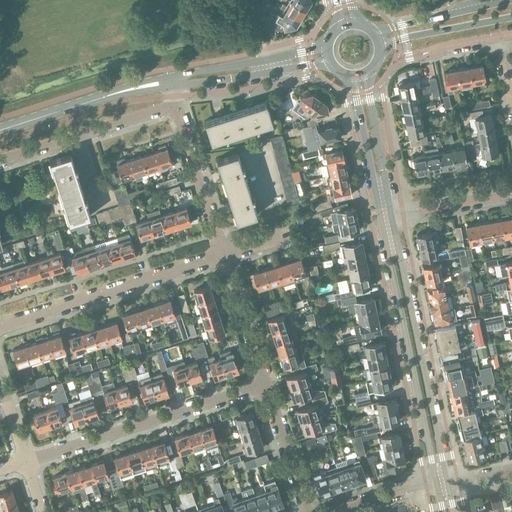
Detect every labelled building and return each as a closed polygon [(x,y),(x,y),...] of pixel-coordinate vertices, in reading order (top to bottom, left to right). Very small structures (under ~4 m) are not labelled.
[(292,0),(292,2),(307,11),(310,7),(309,4),(311,1),(310,0),(292,0)] [(304,16),(307,11),(292,2),(288,7),(283,4),(280,8),(286,12),(286,11),(300,20),(302,17),(304,16)] [(300,20),(286,11),(286,12),(283,16),(277,13),(269,15),(273,31),(296,26),(298,25),(300,22),(300,20)] [(477,65),(470,67),(473,83),(480,82),(481,87),(486,86),(482,65),(477,66),(477,65)] [(457,69),(460,86),(473,83),(470,67),(469,67),(469,68),(457,70),(457,69)] [(460,86),(457,69),(449,71),(449,72),(445,72),(444,72),(448,93),(453,92),(452,87),(460,86)] [(417,94),(432,91),(438,90),(435,78),(429,79),(431,85),(415,89),(414,81),(405,83),(404,82),(399,83),(399,85),(398,85),(400,98),(417,95),(417,94)] [(300,97),(301,103),(298,100),(293,107),(305,117),(309,112),(320,97),(315,94),(300,97)] [(403,111),(419,107),(417,95),(400,98),(402,103),(401,103),(402,110),(403,109),(403,111)] [(442,97),(445,108),(451,107),(448,95),(442,97)] [(326,102),(320,97),(309,112),(313,115),(312,117),(314,118),(319,117),(322,113),(328,112),(326,102)] [(477,108),(490,106),(489,100),(476,102),(477,108)] [(253,104),(250,105),(248,106),(249,107),(235,111),(242,132),(273,122),(267,101),(253,105),(253,104)] [(283,115),(280,104),(273,105),(277,117),(283,115)] [(422,120),(419,107),(403,111),(404,116),(405,122),(406,122),(406,123),(422,120)] [(477,130),(493,127),(492,122),(493,122),(492,116),(491,116),(491,114),(483,116),(482,110),(470,112),(471,118),(475,117),(477,130)] [(242,132),(235,111),(222,115),(222,114),(218,115),(218,116),(204,121),(211,142),(242,132)] [(425,133),(422,120),(406,123),(407,129),(406,129),(407,132),(408,135),(408,136),(425,133)] [(342,134),(341,132),(341,131),(340,130),(338,125),(318,129),(319,132),(321,142),(341,137),(341,136),(342,134)] [(477,130),(480,143),(496,140),(495,135),(494,129),(493,127),(477,130)] [(272,144),(283,141),(282,135),(270,138),(272,144)] [(423,144),(422,137),(412,139),(413,146),(423,144)] [(496,140),(480,143),(482,156),(492,155),(492,157),(497,156),(497,153),(498,153),(496,140)] [(283,141),(272,144),(273,150),(285,147),(283,141)] [(285,147),(273,150),(275,156),(287,153),(285,147)] [(167,148),(155,152),(160,167),(172,163),(167,148)] [(320,154),(318,148),(312,150),(301,152),(303,158),(320,154)] [(468,164),(465,148),(451,150),(454,166),(460,165),(460,166),(466,165),(466,164),(468,164)] [(327,158),(328,163),(346,160),(345,154),(343,154),(342,149),(322,153),(323,158),(327,158)] [(454,166),(451,150),(438,152),(441,169),(447,168),(453,167),(453,166),(454,166)] [(160,167),(155,152),(142,156),(147,171),(160,167)] [(441,169),(438,152),(426,155),(429,171),(434,170),(434,171),(441,169)] [(59,191),(81,184),(71,153),(50,160),(54,173),(53,174),(54,178),(55,178),(59,191)] [(223,177),(227,190),(248,184),(238,153),(217,159),(221,173),(220,173),(221,177),(223,177)] [(287,153),(275,156),(277,162),(288,159),(287,153)] [(413,157),(413,158),(410,159),(411,165),(414,165),(416,173),(417,173),(417,176),(424,175),(424,172),(429,171),(426,155),(413,157)] [(142,156),(130,160),(135,175),(136,180),(142,178),(141,173),(147,171),(142,156)] [(288,159),(277,162),(278,168),(290,165),(288,159)] [(135,175),(130,160),(117,164),(122,179),(135,175)] [(328,171),(329,175),(347,172),(346,167),(347,166),(346,160),(328,163),(330,170),(328,171)] [(290,165),(278,168),(280,174),(291,171),(290,165)] [(291,171),(280,174),(281,180),(293,177),(292,172),(291,171)] [(328,180),(329,187),(351,183),(349,176),(348,176),(347,172),(329,175),(330,180),(328,180)] [(165,180),(167,186),(178,183),(176,177),(165,180)] [(293,177),(281,180),(283,186),(295,183),(294,180),(293,177)] [(306,192),(303,180),(301,181),(296,182),(299,194),(306,192)] [(295,183),(283,186),(285,192),(296,189),(295,183)] [(330,199),(351,194),(350,189),(352,189),(351,183),(329,187),(330,193),(326,193),(328,199),(314,204),(315,207),(313,208),(314,211),(316,210),(332,205),(330,199)] [(90,215),(81,184),(59,191),(64,204),(62,204),(64,209),(65,209),(69,222),(90,215)] [(248,184),(227,190),(231,203),(230,204),(230,206),(231,208),(232,208),(237,221),(257,215),(248,184)] [(113,189),(115,195),(127,191),(125,185),(113,189)] [(179,185),(167,189),(169,195),(181,191),(179,185)] [(296,189),(285,192),(286,198),(298,195),(296,189)] [(117,201),(129,197),(127,191),(115,195),(117,201)] [(298,195),(286,198),(288,205),(299,202),(298,195)] [(119,206),(125,204),(130,202),(129,197),(117,201),(119,206)] [(130,202),(125,204),(130,223),(136,221),(134,214),(130,202)] [(338,216),(339,222),(357,218),(356,218),(358,216),(357,213),(355,213),(354,207),(350,208),(348,202),(320,211),(321,216),(331,214),(332,217),(338,216)] [(119,206),(123,217),(125,224),(130,223),(125,204),(119,206)] [(117,219),(123,217),(119,206),(113,208),(117,219)] [(186,207),(174,211),(179,226),(184,225),(190,223),(190,222),(191,222),(186,207)] [(113,208),(108,210),(111,221),(117,219),(113,208)] [(102,212),(106,223),(111,221),(108,210),(102,212)] [(174,211),(161,215),(166,230),(179,226),(174,211)] [(100,225),(106,223),(102,212),(96,213),(100,225)] [(161,215),(149,219),(154,234),(166,230),(161,215)] [(511,216),(501,219),(505,237),(511,235),(511,237),(511,216)] [(85,220),(87,225),(96,222),(95,217),(85,220)] [(340,234),(348,232),(351,231),(359,229),(358,224),(359,223),(358,220),(357,220),(357,218),(339,222),(332,224),(334,231),(339,230),(340,234)] [(505,237),(501,219),(501,218),(500,218),(501,219),(499,220),(498,219),(497,219),(498,220),(490,221),(493,239),(505,237)] [(154,234),(149,219),(136,223),(141,238),(141,239),(148,237),(148,236),(154,234)] [(493,239),(490,221),(490,220),(489,220),(489,221),(487,222),(487,221),(486,221),(486,222),(478,223),(482,241),(493,239)] [(482,241),(478,223),(477,223),(477,224),(475,224),(475,223),(474,223),(474,224),(467,226),(470,243),(482,241)] [(463,239),(461,227),(455,228),(457,240),(463,239)] [(58,249),(64,247),(58,229),(52,231),(58,249)] [(419,247),(440,243),(437,231),(417,236),(418,241),(420,247),(419,247)] [(117,237),(106,241),(112,261),(123,257),(118,242),(117,237)] [(130,238),(118,242),(123,257),(135,253),(130,238)] [(112,261),(106,241),(94,245),(100,264),(112,261)] [(345,250),(346,256),(364,252),(364,251),(365,251),(364,246),(363,247),(362,241),(354,243),(354,242),(351,243),(345,245),(345,243),(340,244),(339,241),(323,245),(325,251),(342,247),(343,251),(345,250)] [(440,243),(419,247),(419,248),(420,248),(421,254),(422,259),(438,256),(437,251),(441,250),(440,243)] [(83,248),(83,249),(89,268),(100,264),(94,245),(83,248)] [(467,261),(473,260),(471,248),(465,250),(466,255),(467,261)] [(60,252),(53,254),(52,249),(47,251),(49,256),(53,271),(65,267),(60,252)] [(89,268),(83,249),(71,253),(77,272),(89,268)] [(450,258),(459,256),(466,255),(465,250),(465,249),(449,252),(450,258)] [(342,268),(349,267),(366,263),(365,258),(366,257),(366,254),(364,254),(364,252),(346,256),(348,263),(341,264),(342,268)] [(307,278),(301,257),(300,254),(293,256),(294,258),(288,260),(295,282),(307,278)] [(459,256),(461,267),(468,265),(467,261),(466,255),(459,256)] [(37,260),(42,276),(49,274),(48,273),(53,271),(49,256),(37,260)] [(497,258),(485,260),(486,267),(498,264),(497,258)] [(13,263),(14,267),(19,283),(26,281),(25,280),(30,279),(25,263),(24,260),(13,263)] [(42,276),(37,260),(25,263),(30,279),(35,277),(35,278),(42,276)] [(295,282),(288,260),(282,262),(283,263),(277,265),(282,281),(283,285),(295,282)] [(509,275),(511,273),(511,261),(500,264),(501,269),(507,268),(509,275)] [(349,267),(351,278),(368,274),(368,273),(370,272),(369,269),(367,268),(366,263),(349,267)] [(439,263),(423,266),(423,267),(422,269),(423,272),(424,272),(425,275),(449,270),(448,266),(440,267),(439,263)] [(282,281),(277,265),(271,267),(271,265),(265,267),(270,285),(282,281)] [(308,266),(310,275),(318,273),(316,265),(308,266)] [(468,265),(461,267),(464,278),(471,276),(468,265)] [(19,283),(14,267),(2,271),(7,286),(12,285),(19,283)] [(270,285),(265,267),(259,269),(260,271),(253,273),(254,273),(251,274),(253,282),(252,282),(255,289),(270,285)] [(449,270),(425,275),(426,278),(425,280),(426,283),(427,283),(427,284),(443,281),(442,276),(450,274),(449,270)] [(506,288),(511,286),(511,273),(509,275),(510,281),(508,281),(508,282),(497,285),(498,290),(506,288)] [(368,274),(351,278),(346,279),(349,290),(334,294),(335,299),(355,294),(354,289),(371,285),(370,280),(371,279),(370,276),(369,275),(368,274)] [(476,289),(480,288),(482,288),(481,281),(474,282),(476,289)] [(198,302),(215,297),(213,291),(212,291),(210,285),(194,290),(198,302)] [(430,301),(446,297),(444,285),(427,289),(430,301)] [(473,291),(467,292),(469,302),(475,300),(473,291)] [(178,295),(182,307),(188,305),(184,293),(178,295)] [(478,294),(480,305),(486,304),(484,293),(478,294)] [(217,308),(215,303),(216,302),(215,297),(198,302),(201,313),(217,308)] [(432,312),(433,312),(449,309),(446,297),(430,301),(429,301),(432,312)] [(158,302),(163,319),(175,315),(170,299),(164,301),(163,300),(158,302)] [(357,308),(358,313),(376,309),(377,308),(376,305),(375,304),(374,299),(354,303),(356,308),(357,308)] [(279,313),(278,307),(276,302),(275,300),(273,300),(274,302),(270,304),(272,309),(266,311),(267,317),(279,313)] [(146,307),(151,322),(163,319),(158,302),(152,303),(152,305),(146,307)] [(476,302),(469,304),(472,316),(479,314),(476,302)] [(134,309),(139,326),(151,322),(146,307),(140,308),(140,307),(134,309)] [(201,313),(205,325),(222,320),(220,314),(219,315),(217,308),(201,313)] [(449,309),(433,312),(435,324),(457,319),(454,308),(449,309)] [(139,326),(134,309),(129,311),(129,312),(123,314),(128,330),(139,326)] [(358,313),(361,324),(378,320),(378,319),(377,316),(379,315),(378,312),(376,311),(376,309),(358,313)] [(308,320),(314,318),(313,312),(312,313),(311,311),(309,311),(310,313),(306,314),(308,320)] [(288,313),(268,319),(268,320),(267,321),(266,322),(267,326),(269,327),(270,327),(272,332),(288,327),(288,326),(292,325),(288,313)] [(484,324),(505,320),(503,313),(483,317),(484,324)] [(176,318),(183,339),(189,337),(182,316),(176,318)] [(222,320),(205,325),(209,337),(225,332),(223,326),(224,326),(222,320)] [(378,320),(361,324),(362,329),(360,329),(361,334),(381,330),(380,325),(381,324),(380,321),(378,320)] [(471,322),(474,333),(483,331),(480,320),(471,322)] [(505,320),(484,324),(485,330),(506,326),(505,320)] [(105,324),(110,341),(122,337),(117,322),(111,324),(110,322),(105,324)] [(464,323),(437,329),(439,340),(457,336),(455,327),(458,326),(458,328),(462,327),(462,328),(465,327),(464,323)] [(94,329),(98,345),(110,341),(105,324),(99,326),(99,327),(94,329)] [(272,332),(276,343),(292,337),(288,327),(272,332)] [(198,338),(195,328),(189,330),(192,340),(198,338)] [(81,331),(87,348),(98,345),(94,329),(87,331),(87,329),(81,331)] [(87,348),(81,331),(75,333),(76,335),(70,337),(75,352),(87,348)] [(483,331),(474,333),(477,345),(485,343),(483,331)] [(59,332),(53,334),(53,335),(48,337),(54,354),(66,350),(60,334),(60,335),(59,332)] [(214,336),(217,344),(219,343),(219,341),(227,338),(226,332),(214,336)] [(343,343),(358,340),(357,334),(342,337),(343,343)] [(457,336),(439,340),(439,342),(438,342),(439,348),(440,347),(441,352),(466,347),(465,342),(459,344),(457,336)] [(37,342),(42,358),(54,354),(48,337),(43,339),(42,337),(36,339),(37,342)] [(276,343),(280,355),(296,349),(292,337),(276,343)] [(198,346),(201,358),(207,356),(203,341),(197,343),(198,346)] [(25,344),(30,361),(42,358),(37,342),(31,344),(30,343),(25,344)] [(137,342),(134,343),(129,344),(132,356),(141,353),(137,342)] [(360,348),(358,342),(347,345),(348,351),(360,348)] [(367,357),(385,353),(385,352),(386,351),(385,348),(384,347),(383,342),(363,346),(364,351),(366,350),(367,357)] [(13,350),(14,350),(11,351),(13,359),(16,358),(18,365),(30,361),(25,344),(19,346),(19,348),(13,350)] [(132,356),(129,344),(123,346),(126,358),(132,356)] [(475,348),(477,354),(477,357),(488,355),(486,345),(475,348)] [(201,358),(198,346),(192,348),(196,359),(201,358)] [(300,348),(296,349),(280,355),(284,367),(291,364),(293,370),(301,367),(306,366),(300,348)] [(167,369),(163,357),(161,350),(156,351),(158,359),(157,359),(161,371),(167,369)] [(221,358),(226,374),(238,371),(232,350),(226,352),(227,356),(221,358)] [(370,368),(387,364),(386,359),(387,358),(387,355),(385,354),(385,353),(367,357),(370,368)] [(490,354),(492,366),(499,365),(497,353),(490,354)] [(466,357),(458,359),(457,354),(443,357),(443,358),(442,359),(442,362),(444,363),(445,366),(473,360),(478,359),(477,357),(477,354),(472,355),(466,357)] [(208,357),(215,378),(226,374),(221,358),(215,360),(214,356),(208,357)] [(74,362),(77,373),(83,372),(79,360),(74,362)] [(156,397),(149,376),(143,378),(138,380),(137,378),(133,367),(132,367),(130,360),(126,361),(128,369),(134,389),(140,387),(144,401),(156,397)] [(474,364),(473,360),(445,366),(447,375),(446,375),(446,376),(469,370),(468,366),(474,364)] [(179,385),(186,382),(190,381),(185,365),(184,361),(177,363),(179,367),(173,369),(179,385)] [(196,361),(185,365),(190,381),(202,377),(196,361)] [(77,373),(74,362),(68,364),(72,375),(77,373)] [(316,363),(315,363),(306,366),(301,367),(303,372),(287,377),(288,381),(287,382),(289,388),(290,388),(291,389),(310,383),(307,375),(318,368),(316,363)] [(328,366),(330,376),(330,377),(340,374),(338,363),(327,365),(328,366)] [(366,380),(390,375),(389,374),(391,372),(390,370),(388,369),(387,364),(370,368),(364,369),(366,380)] [(450,391),(450,392),(472,387),(471,386),(479,384),(494,381),(491,369),(490,365),(469,370),(446,376),(447,376),(450,391)] [(126,384),(115,388),(120,403),(132,400),(129,391),(134,389),(128,369),(122,370),(126,382),(126,384)] [(156,374),(149,376),(156,397),(168,393),(162,372),(156,374)] [(343,385),(340,374),(330,377),(332,388),(343,385)] [(48,375),(35,379),(36,381),(37,386),(50,382),(48,377),(48,375)] [(92,377),(93,380),(97,391),(103,389),(108,407),(120,403),(115,388),(114,384),(102,388),(98,375),(92,377)] [(370,380),(372,385),(373,390),(379,389),(379,390),(385,389),(384,388),(392,386),(391,381),(392,381),(391,375),(390,375),(366,380),(366,381),(370,380)] [(97,391),(93,380),(87,382),(91,393),(97,391)] [(26,390),(37,386),(36,381),(24,384),(26,390)] [(58,391),(61,403),(67,401),(64,389),(63,390),(60,382),(55,384),(58,391)] [(310,395),(312,400),(326,395),(324,390),(312,391),(310,383),(291,389),(291,390),(290,390),(292,396),(293,396),(294,400),(310,395)] [(472,387),(450,392),(452,402),(469,399),(482,396),(480,390),(479,384),(471,386),(472,387)] [(37,390),(26,393),(28,399),(39,395),(37,390)] [(61,403),(58,391),(52,393),(56,405),(61,403)] [(356,400),(370,397),(368,391),(355,394),(356,400)] [(500,393),(497,394),(500,404),(500,405),(506,404),(503,392),(500,393)] [(81,403),(86,419),(98,416),(92,395),(86,397),(87,401),(81,403)] [(328,401),(326,395),(312,400),(314,405),(297,410),(299,414),(297,415),(299,421),(301,420),(301,422),(320,415),(325,414),(322,405),(328,401)] [(370,397),(356,400),(357,406),(371,403),(370,397)] [(378,407),(379,413),(397,409),(398,409),(397,402),(395,403),(394,398),(387,399),(381,400),(381,401),(373,402),(374,407),(378,407)] [(469,399),(452,402),(455,413),(471,409),(490,405),(489,400),(470,404),(469,399)] [(86,419),(81,403),(75,405),(74,401),(68,403),(75,423),(86,419)] [(45,410),(50,426),(61,422),(56,407),(45,410)] [(482,408),(457,415),(458,420),(457,421),(458,427),(477,422),(475,413),(477,412),(477,414),(483,413),(482,408)] [(397,409),(379,413),(381,419),(379,420),(380,425),(399,420),(398,415),(399,414),(399,411),(397,411),(397,409)] [(50,426),(45,410),(33,414),(38,430),(50,426)] [(238,423),(240,429),(256,424),(252,412),(234,418),(236,424),(238,423)] [(322,422),(320,415),(301,422),(300,423),(302,429),(303,429),(305,433),(321,428),(322,432),(337,428),(335,422),(322,422)] [(215,424),(219,436),(228,433),(226,427),(223,428),(221,422),(215,424)] [(477,422),(458,427),(460,433),(462,434),(463,438),(476,435),(487,432),(486,427),(481,428),(481,430),(479,430),(477,422)] [(240,429),(244,440),(260,435),(256,424),(240,429)] [(219,445),(212,425),(200,429),(205,446),(206,449),(219,445)] [(375,425),(351,430),(353,436),(376,431),(375,425)] [(205,446),(200,429),(187,433),(193,450),(205,446)] [(360,435),(361,440),(377,437),(376,431),(360,435)] [(193,450),(187,433),(175,437),(180,453),(187,450),(187,452),(193,450)] [(382,441),(384,448),(403,443),(402,443),(401,437),(399,438),(398,433),(379,437),(380,442),(382,441)] [(464,450),(483,444),(488,443),(486,434),(477,437),(476,435),(463,438),(465,444),(462,446),(464,450)] [(260,435),(244,440),(246,447),(243,448),(245,453),(264,447),(260,435)] [(364,453),(361,440),(360,435),(354,436),(359,455),(364,453)] [(317,445),(314,437),(305,440),(307,448),(317,445)] [(508,438),(503,440),(506,450),(511,449),(508,438)] [(503,440),(497,441),(500,452),(506,450),(503,440)] [(163,441),(151,445),(157,465),(170,461),(176,480),(181,478),(180,472),(175,456),(168,459),(168,457),(168,456),(163,441)] [(384,448),(386,459),(403,455),(402,452),(404,452),(402,444),(403,444),(403,443),(384,448)] [(483,444),(464,450),(464,454),(468,454),(469,460),(478,458),(482,460),(484,456),(486,456),(483,444)] [(151,445),(139,449),(145,469),(157,465),(151,445)] [(145,469),(139,449),(127,453),(133,473),(145,469)] [(133,473),(127,453),(114,457),(118,468),(112,470),(118,487),(123,486),(121,477),(133,473)] [(266,454),(255,458),(258,464),(268,461),(266,454)] [(181,455),(175,456),(180,472),(183,471),(181,467),(184,466),(181,455)] [(226,459),(228,465),(241,460),(239,455),(226,459)] [(403,455),(386,459),(382,459),(385,470),(401,467),(401,463),(405,462),(404,461),(405,460),(405,457),(403,456),(403,455)] [(346,459),(347,460),(348,466),(354,483),(356,482),(357,483),(360,482),(361,481),(366,479),(359,459),(355,460),(354,457),(346,459)] [(255,458),(244,462),(246,468),(258,464),(255,458)] [(111,489),(118,487),(112,470),(106,472),(103,460),(90,464),(95,480),(107,476),(111,489)] [(377,476),(373,461),(367,462),(369,468),(372,478),(377,476)] [(90,464),(78,468),(83,484),(85,490),(92,488),(95,495),(99,493),(97,486),(95,480),(90,464)] [(337,466),(326,470),(333,490),(338,489),(339,489),(342,488),(343,487),(344,487),(338,470),(337,466)] [(348,466),(338,470),(344,487),(345,486),(346,487),(349,486),(350,485),(354,483),(348,466)] [(78,468),(66,472),(71,488),(83,484),(78,468)] [(326,470),(315,474),(322,494),(327,492),(328,493),(331,492),(332,491),(333,490),(326,470)] [(71,488),(66,472),(53,476),(55,484),(53,485),(55,492),(58,491),(58,492),(71,488)] [(214,483),(218,496),(223,494),(219,482),(214,483)] [(272,488),(267,490),(272,507),(273,507),(274,508),(277,506),(278,505),(283,504),(276,484),(271,485),(272,488)] [(0,493),(0,501),(2,507),(16,503),(12,489),(0,493)] [(255,494),(261,511),(262,511),(263,511),(266,510),(267,509),(272,507),(267,490),(255,494)] [(190,505),(186,493),(185,491),(180,493),(184,507),(190,505)] [(190,505),(196,503),(192,491),(186,493),(190,505)] [(248,511),(244,498),(238,500),(237,497),(232,499),(229,492),(223,494),(228,508),(234,506),(236,511),(248,511)] [(255,494),(244,498),(248,511),(259,511),(260,511),(261,511),(255,494)] [(503,511),(501,500),(490,503),(492,511),(503,511)] [(223,511),(220,501),(209,505),(211,511),(223,511)] [(19,511),(16,503),(2,507),(0,508),(1,511),(19,511)] [(170,503),(164,505),(165,511),(167,511),(173,510),(170,503)]
